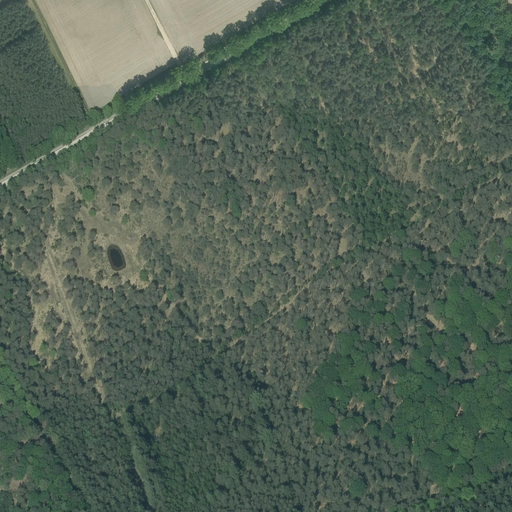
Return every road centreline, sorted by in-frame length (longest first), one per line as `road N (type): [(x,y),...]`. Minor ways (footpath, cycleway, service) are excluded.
road 1 (track): [(147,511),(111,414),(162,398),(267,318),(511,174)]
road 2 (track): [(0,185),(325,0)]
road 3 (track): [(82,511),(0,370)]
